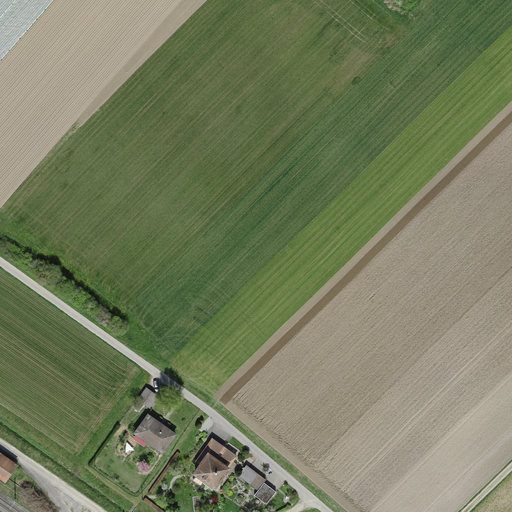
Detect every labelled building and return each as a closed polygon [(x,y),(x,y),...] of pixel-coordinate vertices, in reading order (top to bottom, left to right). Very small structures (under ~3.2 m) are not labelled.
[(157,397),(145,389),(137,401),(148,409),(157,397)] [(174,435),(146,415),(133,433),(161,453),(174,435)] [(197,466),(191,475),(211,491),(236,459),(211,439),(194,464),(197,466)] [(15,466),(0,455),(0,474),(5,479),(15,466)] [(246,465),(238,475),(258,490),(254,495),(266,503),(274,492),(263,483),(266,479),(246,465)]
